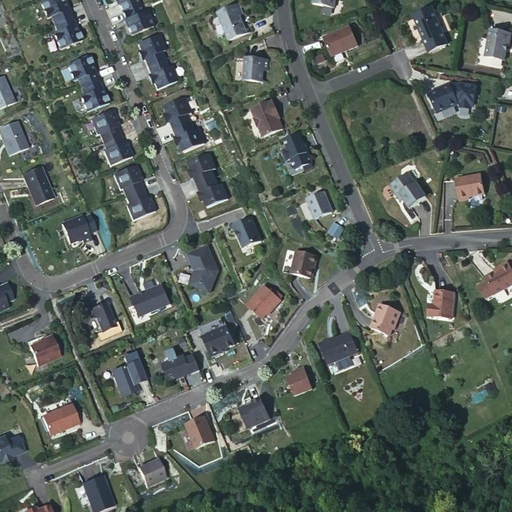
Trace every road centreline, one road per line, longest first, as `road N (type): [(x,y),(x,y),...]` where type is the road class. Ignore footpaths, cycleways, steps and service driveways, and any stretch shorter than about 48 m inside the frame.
road 1 (residential): [(90,0),(180,221),(164,239),(50,283),(32,276),(0,208)]
road 2 (residential): [(376,256),(318,301),(275,361),(34,477)]
road 3 (residential): [(309,94),(376,256)]
road 4 (residential): [(511,235),(376,256)]
